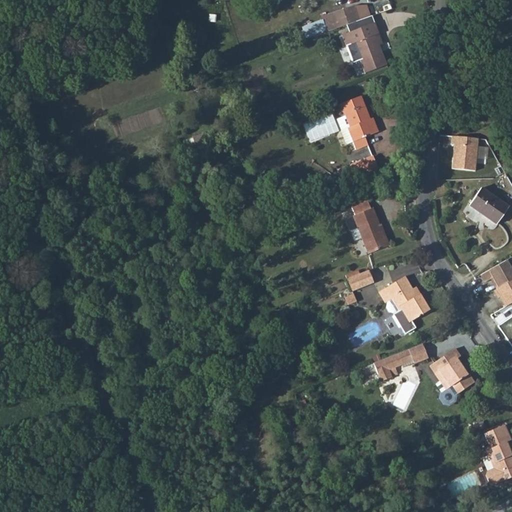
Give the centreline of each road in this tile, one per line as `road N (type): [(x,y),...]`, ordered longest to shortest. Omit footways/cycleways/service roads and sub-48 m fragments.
road 1 (track): [(0,99),(143,511)]
road 2 (unclassified): [(444,0),(426,159),(427,228),(511,368)]
